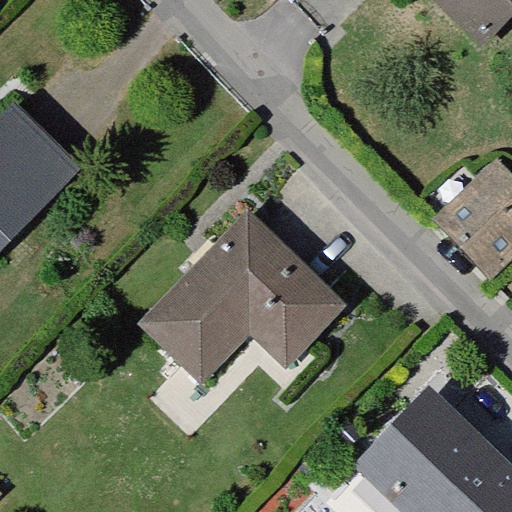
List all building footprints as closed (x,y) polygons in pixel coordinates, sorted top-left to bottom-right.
[(511,0),(426,0),(473,44),(511,3),(511,0)] [(5,106),(0,111),(0,241),(71,173),(5,106)] [(511,188),(491,165),(426,224),(482,285),(511,257),(511,188)] [(242,213),(134,325),(194,383),(241,335),(276,368),(337,305),(242,213)] [(511,511),(511,476),(417,391),(344,472),(388,511),(511,511)]
